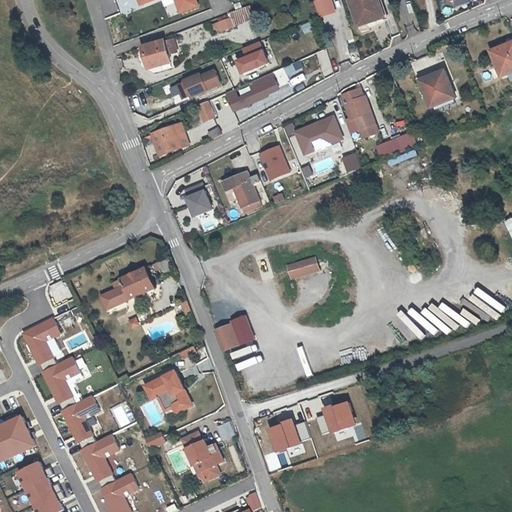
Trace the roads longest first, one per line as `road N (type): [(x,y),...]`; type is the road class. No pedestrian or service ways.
road 1 (residential): [(511,2),(361,69),(146,184)]
road 2 (residential): [(164,220),(272,511)]
road 3 (unknown): [(344,231),(356,238),(376,282),(371,313),(345,325),(281,330),(259,320),(213,265),(189,277)]
road 4 (unknown): [(112,66),(153,77),(178,67),(197,46),(246,30)]
road 5 (residential): [(31,283),(164,220)]
road 6 (residential): [(90,511),(23,380)]
road 7 (residential): [(25,0),(47,44),(108,99)]
road 8 (residential): [(219,0),(221,7),(109,55)]
